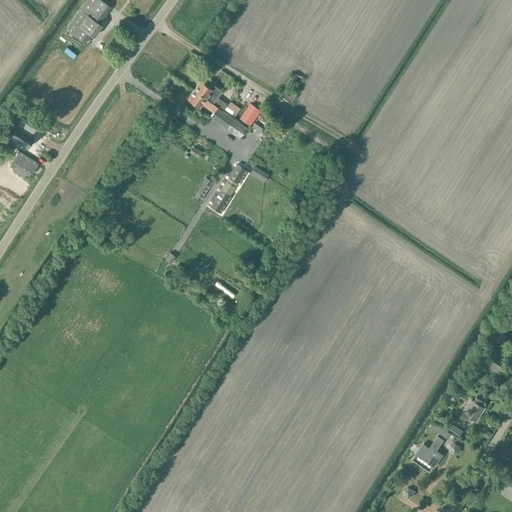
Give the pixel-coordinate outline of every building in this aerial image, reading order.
[(86,0),(66,30),(86,43),(91,35),(94,37),(102,24),(99,23),(111,6),(101,0),(86,0)] [(200,81),(194,90),(212,103),(221,90),(214,85),(211,88),(200,81)] [(286,81),(277,92),(293,104),(302,94),(286,81)] [(210,106),(211,104),(212,103),(194,90),(187,99),(200,108),(202,104),(205,106),(206,104),(210,106)] [(211,104),(210,106),(215,110),(210,117),(239,138),(246,129),(211,104)] [(250,124),(259,110),(250,104),(240,118),(250,124)] [(20,119),(9,136),(27,148),(34,137),(32,135),(36,129),(37,130),(42,122),(21,108),(16,116),(20,119)] [(190,152),(198,157),(202,152),(193,146),(190,152)] [(31,179),(38,169),(17,156),(10,166),(31,179)] [(231,170),(221,186),(220,186),(207,207),(226,218),(238,198),(231,194),(244,173),(233,166),(231,170)] [(501,331),(495,329),(490,336),(501,343),(506,336),(501,331)] [(497,371),(505,360),(494,352),(488,360),(485,358),(479,366),(485,370),(488,365),(497,371)] [(476,420),(481,412),(486,403),(476,397),(465,414),(476,420)] [(436,434),(419,459),(430,466),(436,456),(433,454),(444,439),(436,434)] [(511,480),(507,477),(501,486),(511,493),(511,480)]
